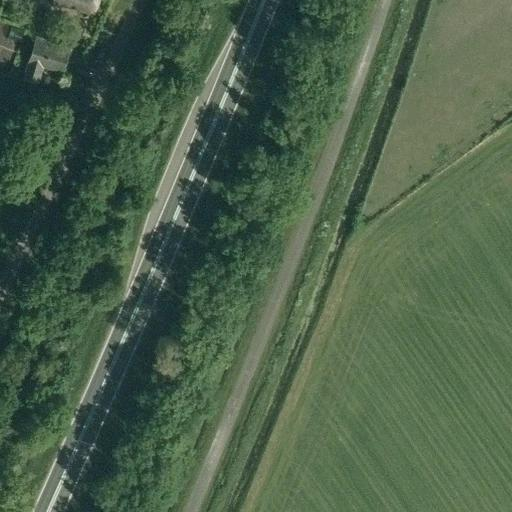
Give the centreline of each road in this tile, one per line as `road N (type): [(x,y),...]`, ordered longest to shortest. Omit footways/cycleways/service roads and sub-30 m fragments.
road 1 (trunk): [(50,511),(263,0)]
road 2 (unclassified): [(191,511),(342,134),(385,0)]
road 3 (unclassified): [(0,297),(141,0)]
